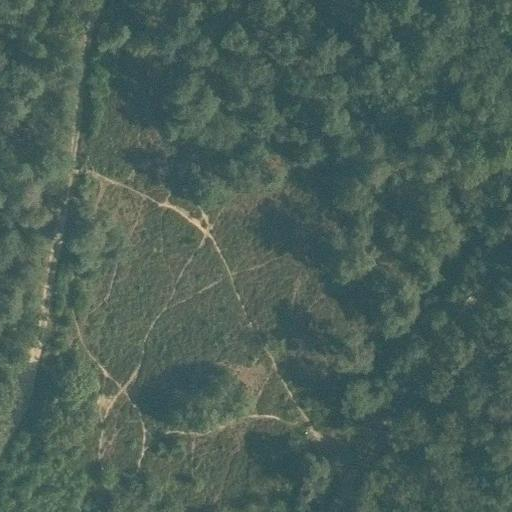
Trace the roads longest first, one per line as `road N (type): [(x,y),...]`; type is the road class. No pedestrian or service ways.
road 1 (track): [(333,511),(511,258)]
road 2 (track): [(72,169),(55,297),(39,357),(0,443)]
road 3 (track): [(102,0),(72,169)]
